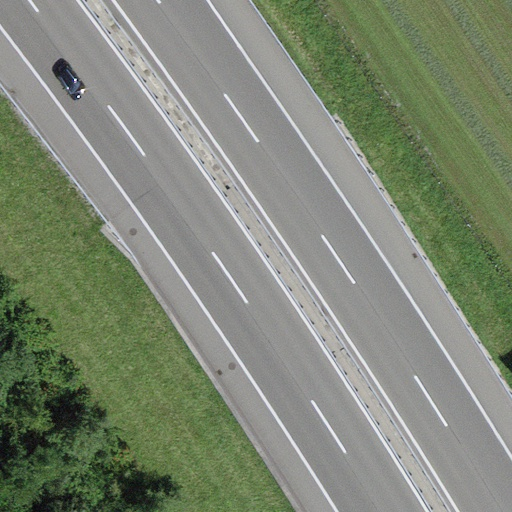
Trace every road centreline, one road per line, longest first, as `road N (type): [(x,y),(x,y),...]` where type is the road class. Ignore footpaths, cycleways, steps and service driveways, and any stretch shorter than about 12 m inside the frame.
road 1 (motorway): [(38,0),(243,285),(390,511)]
road 2 (motorway): [(511,508),(174,0)]
